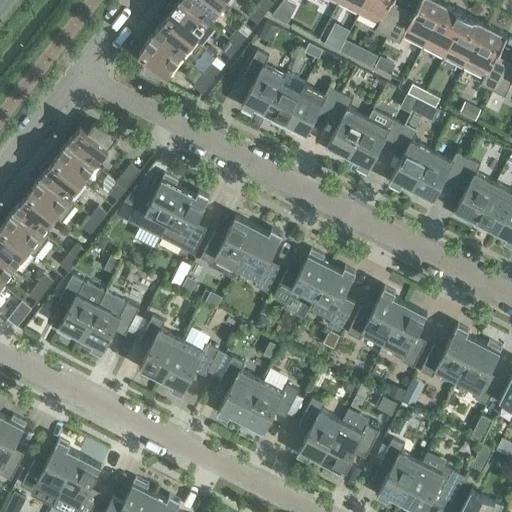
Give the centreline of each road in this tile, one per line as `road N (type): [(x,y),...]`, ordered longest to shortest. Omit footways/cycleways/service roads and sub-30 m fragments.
road 1 (residential): [(82,72),(511,296)]
road 2 (residential): [(319,511),(0,353)]
road 3 (residential): [(0,176),(82,72)]
